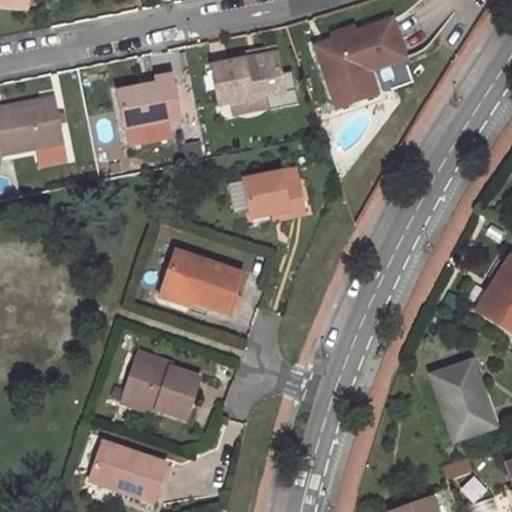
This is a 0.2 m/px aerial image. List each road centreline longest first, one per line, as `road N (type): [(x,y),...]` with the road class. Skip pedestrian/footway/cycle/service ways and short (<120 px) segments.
road 1 (residential): [(511,51),(405,228),(330,395)]
road 2 (residential): [(307,0),(219,24),(178,19),(85,38),(66,55),(0,68)]
road 3 (residential): [(330,395),(300,511)]
